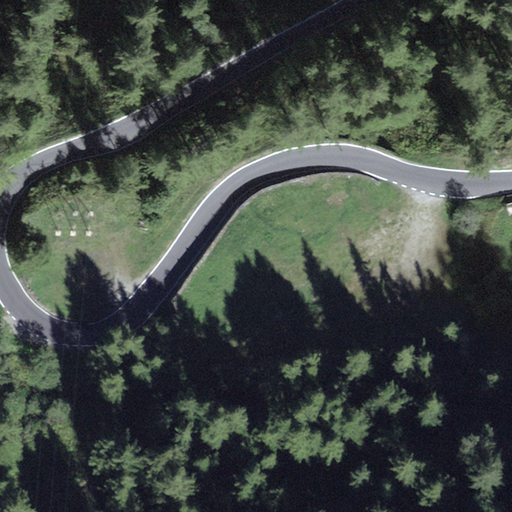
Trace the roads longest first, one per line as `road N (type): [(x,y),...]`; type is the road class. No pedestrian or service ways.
road 1 (tertiary): [(511,180),(457,184),(344,155),(260,171),(223,197),(131,315),(90,334),(33,319),(0,271)]
road 2 (tertiary): [(0,196),(29,167),(136,122),(360,0)]
